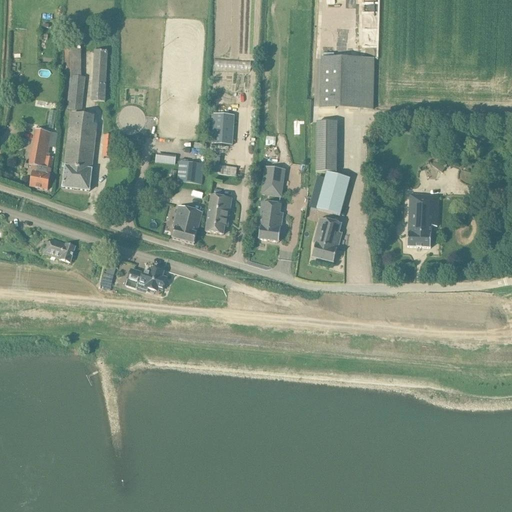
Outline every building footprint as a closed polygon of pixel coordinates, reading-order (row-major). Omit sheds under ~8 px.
[(104,104),(107,53),(94,52),(91,103),(104,104)] [(321,59),(320,110),(373,111),(374,60),(321,59)] [(70,72),(70,77),(67,111),(82,113),(85,79),(81,78),(81,72),(70,72)] [(211,145),(232,147),(234,117),(214,115),(211,145)] [(71,116),(62,189),(89,192),(97,126),(93,126),(94,118),(71,116)] [(341,173),(343,123),(318,122),(316,173),(341,173)] [(34,167),(30,188),(48,191),(53,159),(49,158),(50,156),(48,155),(51,134),(35,131),(29,166),(34,167)] [(102,159),(108,160),(112,160),(114,138),(104,137),(102,159)] [(211,156),(209,168),(208,173),(219,175),(221,158),(211,156)] [(177,183),(184,184),(202,186),(204,166),(179,163),(177,183)] [(271,197),(281,198),(282,192),(284,172),(265,170),(261,195),(271,197)] [(339,177),(328,175),(326,174),(324,182),(318,180),(314,196),(320,198),(317,210),(340,217),(350,180),(339,177)] [(408,234),(407,249),(431,250),(432,228),(437,228),(438,201),(436,200),(422,199),(422,196),(410,196),(408,234)] [(211,198),(206,233),(223,236),(224,228),(228,228),(232,201),(211,198)] [(281,206),(262,203),(258,228),(260,229),(259,240),(279,243),(283,215),(280,214),(281,206)] [(175,229),(172,240),(194,246),(203,214),(179,208),(173,229),(175,229)] [(338,226),(320,221),(313,244),(316,245),(312,259),(333,265),(337,250),(337,251),(342,234),(339,234),(341,226),(338,226)] [(70,264),(75,248),(51,240),(50,243),(46,242),(42,255),(70,264)] [(109,264),(106,275),(113,278),(117,266),(109,264)] [(126,288),(136,291),(138,286),(148,289),(158,292),(158,290),(163,291),(167,280),(162,278),(164,274),(151,270),(149,274),(143,272),(143,275),(131,271),(127,283),(126,288)]
